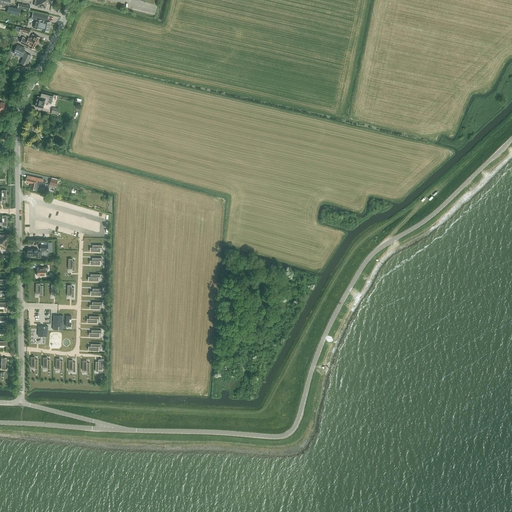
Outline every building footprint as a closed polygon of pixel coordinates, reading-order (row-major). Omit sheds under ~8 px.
[(34,0),(34,5),(46,8),(46,5),(48,5),(48,2),(51,3),(52,0),(34,0)] [(21,9),(8,6),(7,12),(19,15),(21,9)] [(49,16),(33,12),(31,18),(36,19),(34,28),(48,31),(51,23),(47,22),(49,16)] [(23,36),(20,42),(34,49),(40,38),(32,34),(30,38),(28,37),(27,39),(23,36)] [(25,48),(17,45),(13,53),(20,56),(23,58),(21,63),(27,66),(32,56),(26,53),(26,52),(23,51),(25,48)] [(51,104),(53,97),(41,94),(40,97),(38,97),(38,96),(37,96),(37,97),(35,106),(43,108),(44,102),(51,104)] [(0,113),(5,115),(8,104),(1,102),(1,103),(0,102),(0,113)] [(25,131),(37,134),(39,127),(35,127),(37,122),(31,121),(30,125),(27,125),(25,131)] [(53,141),(60,143),(62,143),(64,136),(62,135),(55,134),(53,141)] [(25,182),(32,183),(31,183),(30,188),(35,189),(37,182),(41,183),(41,184),(45,185),(45,182),(43,181),(44,179),(38,178),(27,175),(27,177),(26,177),(25,182)] [(28,249),(28,256),(38,256),(38,258),(41,258),(41,252),(38,252),(38,249),(28,249)] [(45,267),(37,267),(37,276),(46,276),(45,267)] [(53,315),(53,330),(63,330),(63,316),(53,315)] [(39,326),(38,336),(48,337),(48,326),(39,326)]
